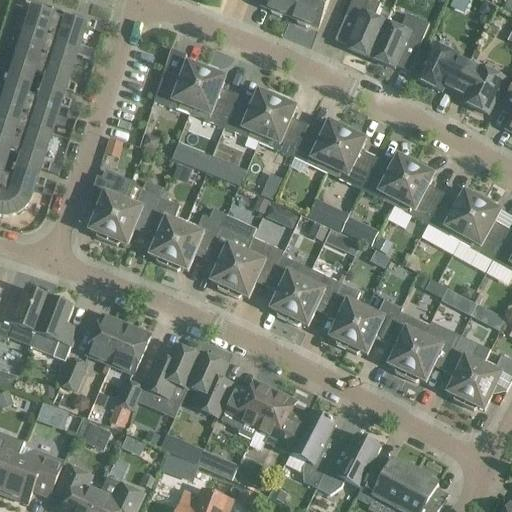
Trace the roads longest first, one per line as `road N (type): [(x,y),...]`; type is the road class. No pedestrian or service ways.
road 1 (residential): [(488,464),(218,326),(51,265)]
road 2 (residential): [(511,172),(255,46),(133,1)]
road 3 (residential): [(51,265),(133,1)]
